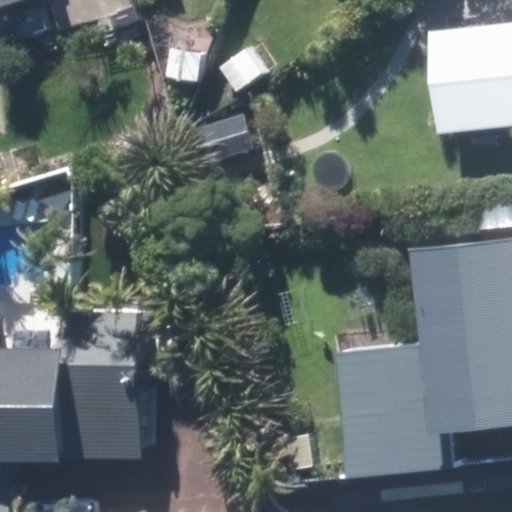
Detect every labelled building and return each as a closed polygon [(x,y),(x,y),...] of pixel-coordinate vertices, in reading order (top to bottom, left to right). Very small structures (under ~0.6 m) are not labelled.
[(0,0),(0,15),(46,0),(0,0)] [(369,41),(341,60),(360,87),(386,68),(369,41)] [(511,201),(488,203),(490,233),(511,230),(511,201)] [(471,471),(468,438),(511,433),(511,244),(438,253),(447,343),(348,353),(361,482),(471,471)] [(0,511),(27,511),(27,467),(88,467),(88,462),(160,462),(161,316),(77,316),(77,353),(13,353),(12,316),(0,315),(0,511)]
